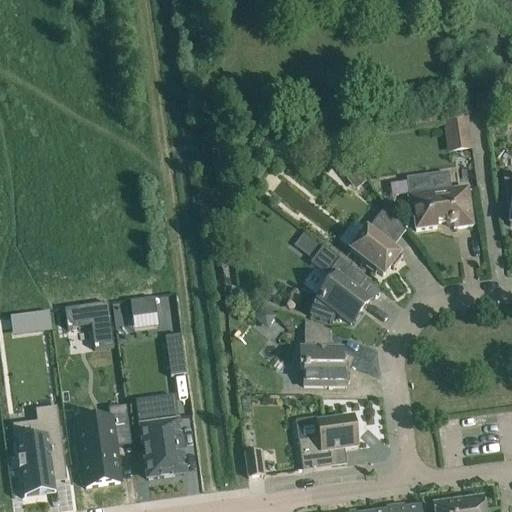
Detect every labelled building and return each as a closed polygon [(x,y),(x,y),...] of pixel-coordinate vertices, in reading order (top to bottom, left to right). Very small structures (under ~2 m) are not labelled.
[(447,146),(471,143),(468,119),(444,122),(447,146)] [(353,176),(344,162),(335,168),(345,182),(353,176)] [(468,190),(448,192),(408,198),(411,218),(414,218),(416,232),(437,229),(436,224),(446,223),(448,226),(451,227),(454,227),(454,229),(453,229),(454,230),(473,228),(468,190)] [(364,266),(375,276),(376,275),(376,274),(377,273),(383,278),(391,268),(393,269),(392,270),(393,271),(403,259),(402,258),(401,259),(392,251),(395,247),(393,245),(396,241),(405,234),(393,218),(386,208),(367,232),(351,253),(366,265),(365,266),(364,266)] [(313,261),(323,248),(304,234),(294,246),(313,261)] [(366,281),(350,269),(339,261),(330,273),(337,279),(323,296),(317,294),(309,317),(332,325),(336,314),(351,326),(369,302),(357,293),(366,281)] [(108,306),(65,312),(67,331),(91,328),(94,352),(114,349),(108,306)] [(304,388),(326,389),(346,389),(347,370),(343,370),(343,351),(334,351),(334,349),(331,346),(329,346),(330,333),(305,324),(304,351),(300,351),(300,370),(304,370),(304,388)] [(181,337),(165,339),(171,379),(186,377),(181,337)] [(110,422),(78,427),(86,490),(119,485),(114,449),(132,447),(127,408),(109,411),(110,422)] [(39,439),(16,442),(19,462),(17,462),(22,499),(46,496),(55,494),(54,482),(64,481),(65,484),(67,483),(57,409),(36,412),(39,439)] [(145,417),(139,418),(141,431),(142,435),(148,482),(184,477),(181,457),(185,457),(185,455),(181,456),(180,446),(183,446),(183,444),(179,445),(178,434),(177,430),(175,413),(145,417)] [(298,443),(300,453),(303,473),(330,470),(328,454),(358,450),(353,419),(317,424),(319,440),(298,443)] [(261,455),(245,457),(249,480),(264,478),(261,455)] [(434,511),(484,511),(483,502),(456,506),(455,504),(434,507),(434,511)]
